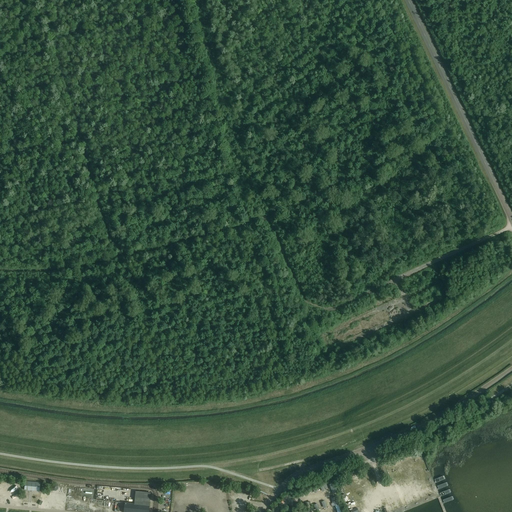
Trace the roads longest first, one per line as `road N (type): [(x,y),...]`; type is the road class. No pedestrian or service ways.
road 1 (track): [(209,465),(358,427),(436,391),(511,340)]
road 2 (unclassified): [(511,368),(442,413),(295,475),(259,511)]
road 3 (track): [(443,297),(328,350),(321,335),(433,285)]
road 4 (unclassified): [(511,221),(406,0)]
road 5 (track): [(511,227),(331,309),(303,299)]
